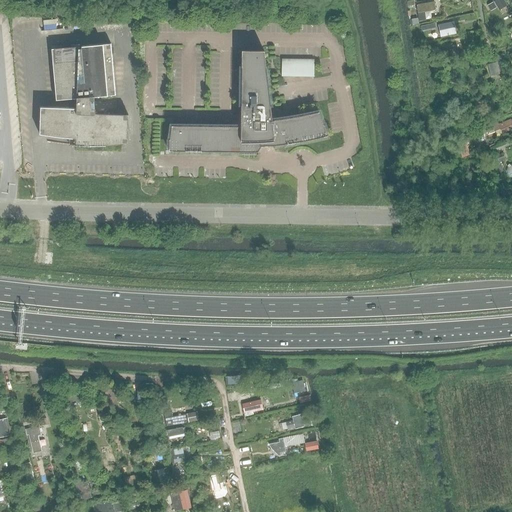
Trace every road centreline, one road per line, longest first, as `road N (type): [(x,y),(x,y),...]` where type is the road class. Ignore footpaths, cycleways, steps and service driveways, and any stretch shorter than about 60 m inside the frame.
road 1 (trunk): [(0,317),(189,333),(511,324)]
road 2 (trunk): [(511,297),(257,308),(0,291)]
road 3 (unclassified): [(406,214),(0,209)]
